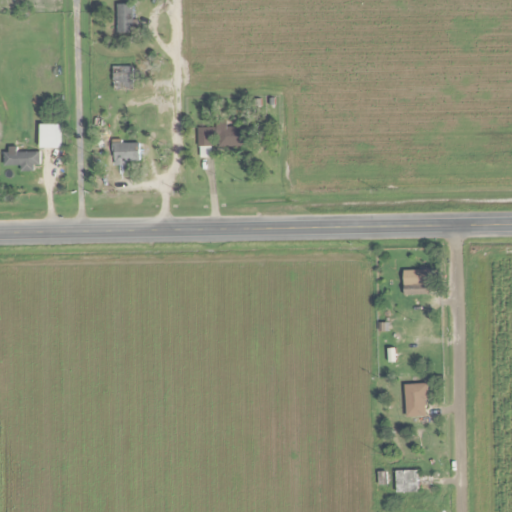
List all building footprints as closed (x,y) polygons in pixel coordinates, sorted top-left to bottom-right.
[(117,31),(133,31),(133,3),(117,3),(117,31)] [(133,89),(133,65),(113,65),(113,89),(133,89)] [(141,127),(154,127),(154,111),(141,111),(141,127)] [(199,126),(199,155),(212,155),(212,144),(248,145),(249,123),(215,122),(215,126),(199,126)] [(139,141),(113,140),(113,162),(139,163),(139,141)] [(18,151),(18,146),(6,146),(6,164),(21,164),(21,170),(39,170),(39,151),(18,151)] [(414,292),(414,285),(426,285),(426,268),(404,268),(404,292),(414,292)] [(406,414),(428,414),(427,382),(405,382),(406,414)] [(396,468),(396,490),(418,490),(418,468),(396,468)]
